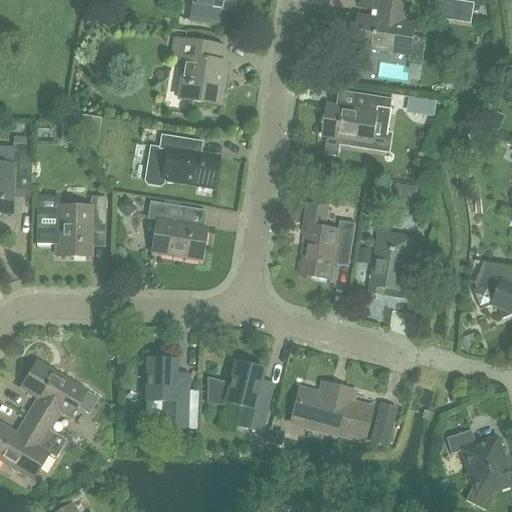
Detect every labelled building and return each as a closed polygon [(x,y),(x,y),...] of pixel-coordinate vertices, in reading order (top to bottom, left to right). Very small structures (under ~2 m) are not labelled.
[(188,20),(216,25),(219,9),(239,12),(240,0),(196,0),(195,5),(191,4),(188,20)] [(423,63),(426,39),(413,37),(415,25),(403,23),(405,15),(413,16),(415,0),(381,0),(378,19),(358,16),(353,47),(410,55),(409,61),(423,63)] [(218,104),(224,63),(218,62),(221,46),(173,38),(170,58),(183,60),(178,98),(218,104)] [(325,123),(323,136),(373,144),(374,137),(387,139),(393,99),(357,94),(355,109),(328,105),(327,109),(322,110),(321,120),(325,123)] [(434,118),(437,102),(411,98),(408,114),(434,118)] [(149,148),(145,182),(147,185),(160,187),(163,184),(164,180),(213,187),(218,157),(192,153),(194,140),(160,135),(158,148),(149,147),(149,148)] [(29,190),(30,155),(12,155),(12,164),(0,163),(0,214),(11,215),(12,190),(29,190)] [(104,231),(105,196),(91,196),(91,206),(57,205),(57,213),(36,213),(36,245),(57,245),(56,256),(90,257),(91,231),(104,231)] [(202,261),(207,226),(182,222),(184,207),(180,206),(181,202),(163,200),(163,203),(150,201),(147,217),(156,219),(151,252),(202,261)] [(351,257),(356,224),(340,222),(339,230),(324,228),(328,207),(311,205),(310,213),(306,212),(304,226),(308,227),(300,276),(332,280),(336,255),(351,257)] [(404,291),(413,238),(379,232),(369,294),(383,296),(385,288),(404,291)] [(511,314),(511,283),(510,283),(511,278),(511,265),(484,261),(475,284),(477,285),(474,293),(481,310),(492,305),(498,308),(502,319),(511,314)] [(187,416),(188,391),(175,391),(175,360),(145,359),(144,401),(162,402),(162,416),(187,416)] [(89,413),(97,399),(35,361),(19,387),(37,398),(26,416),(49,430),(60,412),(69,417),(76,406),(89,413)] [(262,432),(269,401),(257,398),(264,369),(235,361),(229,384),(207,378),(207,403),(225,404),(226,403),(241,407),(237,426),(262,432)] [(361,440),(370,406),(351,401),(353,391),(323,383),(320,395),(299,389),(290,421),(361,440)] [(65,440),(49,430),(26,416),(15,434),(0,424),(0,460),(32,479),(47,453),(55,458),(60,449),(63,451),(68,443),(65,441),(65,440)] [(386,447),(392,424),(376,419),(369,443),(386,447)] [(282,437),(279,432),(272,430),(269,442),(280,445),(282,437)] [(490,492),(511,485),(496,438),(475,444),(471,431),(446,439),(451,454),(461,450),(473,489),(470,490),(465,501),(486,511),(492,499),(490,492)] [(353,504),(358,495),(350,490),(345,498),(353,504)] [(83,511),(86,510),(80,500),(73,505),(72,503),(57,511),(83,511)]
